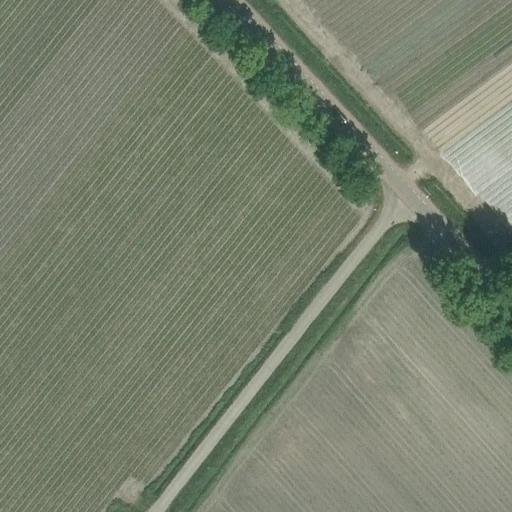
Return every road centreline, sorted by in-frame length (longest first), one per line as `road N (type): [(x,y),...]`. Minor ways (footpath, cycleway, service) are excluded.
road 1 (unclassified): [(141,511),(402,182)]
road 2 (tertiary): [(402,182),(233,0)]
road 3 (tertiary): [(511,305),(402,182)]
